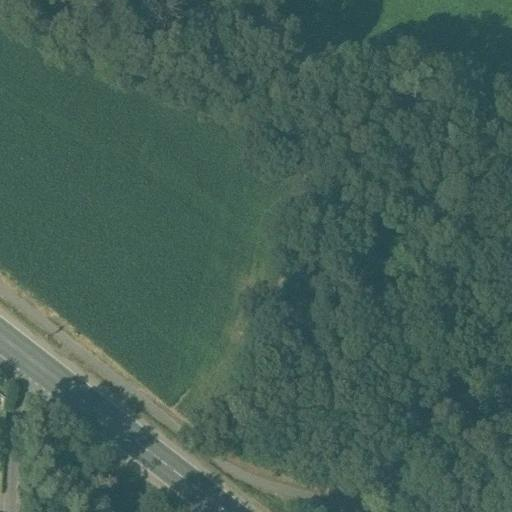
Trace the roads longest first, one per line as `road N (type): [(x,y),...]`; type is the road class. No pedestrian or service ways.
road 1 (primary): [(25,357),(225,511)]
road 2 (residential): [(14,511),(25,357)]
